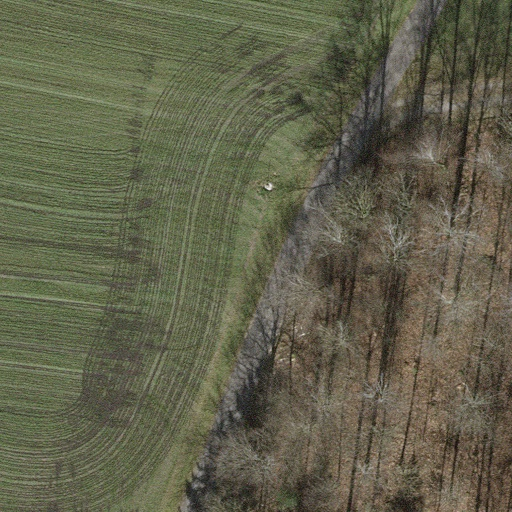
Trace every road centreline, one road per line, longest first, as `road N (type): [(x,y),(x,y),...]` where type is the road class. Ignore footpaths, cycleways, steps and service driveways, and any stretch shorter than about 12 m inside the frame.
road 1 (track): [(193,511),(312,219),(435,0)]
road 2 (track): [(511,93),(428,102),(354,141)]
